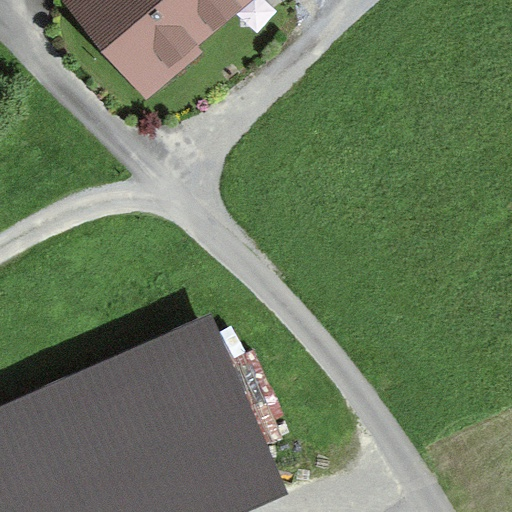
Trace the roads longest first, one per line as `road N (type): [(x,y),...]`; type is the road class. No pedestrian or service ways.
road 1 (track): [(0,255),(74,216),(123,202),(151,201),(183,217),(267,289),(362,398),(435,511)]
road 2 (track): [(378,0),(151,201)]
road 3 (track): [(0,16),(99,120),(151,201)]
